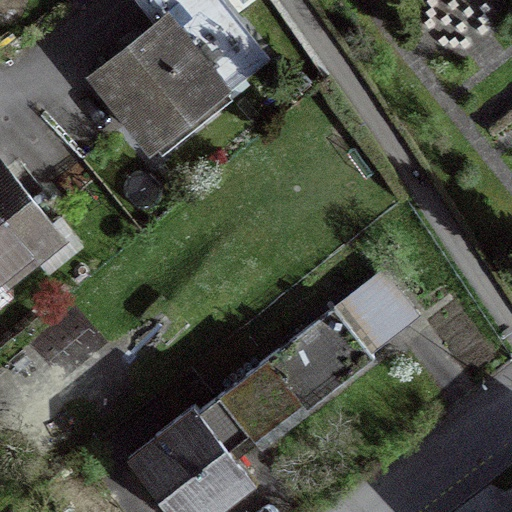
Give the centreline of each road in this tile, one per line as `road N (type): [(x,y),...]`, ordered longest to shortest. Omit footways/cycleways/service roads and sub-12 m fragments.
road 1 (residential): [(374,511),(511,406)]
road 2 (unknown): [(0,72),(112,13)]
